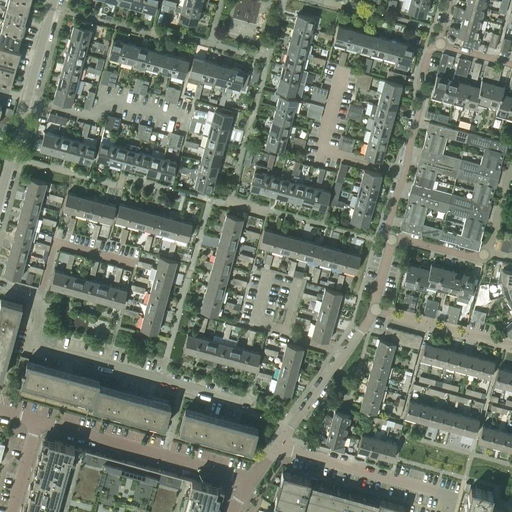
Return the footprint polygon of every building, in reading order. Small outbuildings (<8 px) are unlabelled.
[(27,13),(30,1),(24,0),(8,0),(7,7),(27,13)] [(142,9),(144,0),(130,0),(129,5),(142,9)] [(154,12),(157,0),(144,0),(142,9),(154,12)] [(183,0),(182,6),(200,11),(202,0),(183,0)] [(425,15),(429,2),(420,0),(410,0),(407,10),(425,15)] [(485,8),(487,0),(466,0),(466,3),(485,8)] [(482,19),(485,8),(466,3),(465,8),(455,6),(454,11),(482,19)] [(175,7),(174,11),(180,12),(178,19),(196,24),(200,11),(182,6),(176,5),(175,7)] [(24,24),(27,13),(7,7),(4,18),(24,24)] [(480,29),(482,19),(454,11),(452,16),(462,18),(460,24),(480,29)] [(297,14),(293,26),(311,31),(315,18),(297,14)] [(21,35),(24,24),(4,18),(1,29),(21,35)] [(90,28),(92,23),(79,19),(78,25),(74,24),(71,37),(88,42),(92,29),(90,28)] [(477,37),(480,29),(460,24),(459,29),(449,26),(448,32),(463,36),(461,45),(477,49),(480,38),(477,37)] [(338,25),(333,42),(346,46),(351,28),(338,25)] [(293,26),(290,39),(308,44),(311,31),(293,26)] [(351,28),(346,46),(359,49),(364,32),(351,28)] [(0,41),(18,46),(21,35),(1,29),(0,32),(0,41)] [(364,32),(359,49),(371,53),(376,35),(364,32)] [(495,48),(499,34),(492,32),(488,46),(495,48)] [(376,35),(371,53),(384,56),(389,39),(376,35)] [(85,54),(88,42),(71,37),(67,49),(85,54)] [(507,53),(508,50),(511,40),(503,38),(500,51),(507,53)] [(121,60),(125,42),(113,39),(108,56),(121,60)] [(290,39),(287,51),(305,56),(311,58),(311,61),(318,63),(319,58),(312,56),(312,54),(310,53),(312,45),(308,44),(290,39)] [(389,39),(384,56),(397,60),(402,42),(389,39)] [(134,63),(138,46),(125,42),(121,60),(134,63)] [(397,60),(395,66),(407,69),(409,63),(414,46),(402,42),(397,60)] [(0,57),(17,62),(20,51),(0,45),(0,57)] [(145,71),(146,67),(151,49),(138,46),(134,63),(132,68),(145,71)] [(82,67),(85,54),(67,49),(64,62),(82,67)] [(159,70),(163,53),(151,49),(146,67),(159,70)] [(287,51),(283,64),(301,69),(305,56),(287,51)] [(171,74),(176,56),(163,53),(159,70),(171,74)] [(433,84),(431,94),(442,97),(447,79),(441,78),(443,70),(444,70),(448,55),(442,53),(441,59),(438,68),(438,69),(436,74),(433,84)] [(184,77),(189,60),(176,56),(171,74),(184,77)] [(0,69),(14,73),(17,62),(0,57),(0,69)] [(200,84),(201,82),(202,78),(206,60),(193,57),(187,80),(197,83),(200,84)] [(460,75),(464,59),(458,58),(454,73),(460,75)] [(466,76),(470,61),(464,59),(460,75),(466,76)] [(206,60),(202,78),(201,82),(213,85),(214,81),(219,64),(206,60)] [(78,79),(82,67),(64,62),(60,74),(78,79)] [(477,79),(481,64),(475,62),(471,78),(477,79)] [(227,85),(231,67),(219,64),(214,81),(227,85)] [(283,64),(280,76),(298,81),(305,83),(308,70),(301,69),(283,64)] [(223,90),(221,97),(226,98),(225,99),(229,99),(232,86),(244,90),(249,74),(244,72),(244,71),(231,67),(227,85),(225,91),(223,90)] [(0,81),(11,84),(14,73),(0,69),(0,81)] [(107,85),(111,71),(104,70),(101,83),(107,85)] [(113,87),(115,82),(117,73),(111,71),(107,85),(113,87)] [(369,82),(371,76),(358,72),(356,79),(369,82)] [(403,81),(405,76),(405,75),(393,72),(392,78),(403,81)] [(75,92),(78,79),(60,74),(57,87),(75,92)] [(280,76),(276,89),(294,94),(301,96),(305,83),(298,81),(280,76)] [(139,94),(142,80),(136,78),(132,92),(139,94)] [(368,89),(369,82),(356,79),(355,85),(368,89)] [(398,97),(402,84),(384,79),(381,92),(398,97)] [(447,79),(442,97),(453,100),(458,82),(447,79)] [(145,95),(146,91),(148,82),(142,80),(139,94),(145,95)] [(477,99),(476,104),(486,107),(488,102),(487,102),(492,84),(481,81),(479,86),(479,88),(477,99)] [(458,82),(453,100),(464,103),(469,85),(458,82)] [(464,103),(463,104),(475,108),(475,106),(476,104),(477,99),(479,88),(479,86),(469,84),(469,85),(464,103)] [(492,84),(487,102),(488,102),(497,105),(498,105),(501,94),(502,94),(503,88),(492,84)] [(326,95),(328,89),(314,85),(312,91),(326,95)] [(71,105),(75,92),(57,87),(53,100),(71,105)] [(170,102),(173,91),(174,89),(167,87),(163,100),(170,102)] [(177,104),(179,96),(180,90),(174,89),(173,91),(170,102),(177,104)] [(324,102),(326,95),(312,91),(310,98),(324,102)] [(395,110),(398,97),(381,92),(377,105),(395,110)] [(294,112),(297,99),(279,94),(276,107),(294,112)] [(497,105),(496,112),(507,115),(511,97),(502,94),(501,94),(498,105),(497,105)] [(90,110),(94,97),(87,95),(83,108),(90,110)] [(321,112),(323,106),(309,102),(308,108),(321,112)] [(391,122),(395,110),(377,105),(372,103),(369,116),(374,117),(391,122)] [(361,114),(363,108),(349,104),(348,110),(361,114)] [(5,107),(4,114),(12,116),(13,110),(5,107)] [(290,124),(294,112),(276,107),(272,120),(290,124)] [(214,110),(211,122),(229,127),(232,115),(230,114),(231,110),(221,108),(220,112),(214,110)] [(319,119),(321,112),(308,108),(306,115),(319,119)] [(194,109),(191,120),(197,122),(199,117),(206,119),(207,112),(194,109)] [(359,121),(361,114),(348,110),(346,117),(359,121)] [(60,123),(62,118),(62,116),(50,113),(48,120),(60,123)] [(447,123),(449,116),(438,113),(436,120),(447,123)] [(111,130),(115,117),(108,115),(104,128),(111,130)] [(117,132),(119,122),(120,118),(115,117),(111,130),(117,132)] [(388,135),(391,122),(374,117),(370,130),(388,135)] [(298,143),(299,138),(293,136),(294,134),(288,132),(290,124),(272,120),(269,132),(287,137),(292,139),(292,141),(298,143)] [(211,122),(207,135),(225,140),(229,127),(211,122)] [(468,133),(430,122),(429,123),(438,125),(436,133),(427,131),(429,132),(426,140),(425,140),(444,145),(447,137),(466,142),(468,133)] [(142,139),(146,125),(139,123),(135,137),(142,139)] [(148,140),(151,131),(152,127),(146,125),(142,139),(148,140)] [(385,147),(388,135),(370,130),(367,142),(385,147)] [(53,153),(57,135),(44,132),(40,149),(53,153)] [(174,147),(177,134),(170,132),(167,146),(174,147)] [(283,150),(287,137),(269,132),(264,149),(273,152),(274,147),(283,150)] [(507,143),(468,133),(466,142),(485,147),(483,156),(502,161),(501,160),(503,152),(505,153),(505,152),(503,152),(504,149),(505,150),(507,143)] [(180,149),(184,136),(177,134),(174,147),(180,149)] [(65,156),(70,138),(57,135),(53,153),(65,156)] [(207,135),(204,148),(222,153),(225,140),(207,135)] [(353,145),(354,139),(341,135),(339,142),(353,145)] [(101,141),(96,159),(109,162),(113,145),(115,140),(102,136),(101,141)] [(78,159),(82,142),(70,138),(65,156),(78,159)] [(420,157),(459,168),(461,159),(442,154),(444,145),(425,140),(426,141),(424,149),(422,148),(422,149),(431,151),(428,159),(420,157)] [(91,163),(95,145),(82,142),(78,159),(91,163)] [(351,151),(353,145),(339,142),(337,148),(351,151)] [(381,160),(385,147),(367,142),(363,155),(381,160)] [(126,148),(121,166),(134,169),(139,151),(140,147),(127,143),(126,148)] [(113,145),(109,162),(121,166),(126,148),(113,145)] [(204,148),(201,160),(218,165),(222,153),(204,148)] [(251,159),(253,151),(247,149),(244,158),(251,159)] [(139,151),(134,169),(146,172),(151,155),(139,151)] [(151,155),(146,172),(159,176),(164,158),(151,155)] [(461,159),(459,168),(498,179),(498,178),(489,176),(492,168),(500,170),(499,169),(501,161),(502,161),(483,156),(480,164),(461,159)] [(459,168),(420,157),(418,163),(420,164),(419,166),(418,166),(417,166),(419,167),(417,175),(415,174),(415,175),(435,180),(437,172),(456,177),(459,168)] [(164,158),(159,176),(172,179),(177,161),(164,158)] [(192,169),(191,171),(215,177),(218,165),(201,160),(198,168),(192,169)] [(271,168),(273,161),(268,160),(266,167),(256,164),(249,188),(262,191),(267,174),(269,168),(271,168)] [(344,177),(347,165),(340,163),(337,175),(344,177)] [(185,167),(184,172),(191,173),(190,177),(196,178),(194,185),(198,186),(196,191),(205,193),(206,189),(212,190),(215,177),(191,171),(192,169),(185,167)] [(498,179),(459,168),(456,177),(475,182),(473,191),(493,196),(491,195),(494,187),(495,188),(495,187),(487,185),(489,177),(497,179),(498,179)] [(378,187),(381,174),(363,169),(360,182),(378,187)] [(279,177),(267,174),(262,191),(274,195),(279,177)] [(292,181),(287,198),(299,202),(304,184),(297,182),(299,176),(296,176),(293,175),(292,181)] [(411,192),(410,192),(449,203),(452,194),(433,188),(435,180),(415,175),(417,175),(414,184),(413,183),(413,184),(421,186),(419,194),(411,192)] [(30,177),(26,190),(43,194),(46,182),(30,177)] [(287,198),(292,181),(279,177),(274,195),(287,198)] [(374,199),(378,187),(360,182),(357,195),(374,199)] [(312,205),(317,187),(304,184),(299,202),(312,205)] [(325,209),(330,191),(317,187),(312,205),(325,209)] [(26,190),(23,201),(40,206),(43,194),(26,190)] [(452,194),(449,203),(488,213),(480,211),(482,203),(490,205),(490,204),(489,204),(491,196),(493,196),(473,191),(471,199),(452,194)] [(76,212),(80,195),(68,192),(63,208),(76,212)] [(449,203),(410,192),(410,193),(419,195),(416,203),(408,201),(409,202),(407,210),(406,209),(406,210),(425,215),(428,207),(447,212),(449,203)] [(56,195),(55,200),(58,201),(56,206),(60,207),(61,203),(63,197),(56,195)] [(87,215),(92,198),(80,195),(76,212),(87,215)] [(371,212),(374,199),(357,195),(353,207),(371,212)] [(99,218),(104,202),(92,198),(87,215),(99,218)] [(23,201),(20,213),(37,218),(40,206),(23,201)] [(112,221),(116,205),(104,202),(99,218),(112,221)] [(120,203),(115,220),(128,223),(132,206),(120,203)] [(488,213),(449,203),(447,212),(466,217),(464,226),(483,231),(482,230),(484,222),(486,222),(477,220),(480,211),(488,214),(488,213)] [(132,206),(128,223),(139,226),(144,209),(132,206)] [(367,224),(371,212),(353,207),(350,220),(367,224)] [(144,209),(139,226),(151,229),(156,213),(144,209)] [(402,229),(421,234),(421,233),(439,238),(442,229),(423,223),(425,215),(406,210),(407,210),(405,219),(403,219),(411,222),(409,231),(402,229)] [(20,213),(17,225),(33,230),(39,231),(42,219),(37,218),(20,213)] [(156,213),(151,229),(163,232),(168,216),(156,213)] [(240,230),(243,218),(227,213),(223,226),(240,230)] [(163,232),(161,239),(171,242),(173,242),(175,236),(180,219),(168,216),(163,232)] [(180,219),(175,236),(187,239),(192,222),(180,219)] [(17,225),(14,237),(30,242),(33,230),(17,225)] [(237,242),(240,230),(223,226),(220,238),(237,242)] [(442,229),(439,238),(459,244),(458,245),(478,250),(478,249),(470,247),(472,238),(481,241),(481,240),(479,240),(482,231),(483,231),(464,226),(461,234),(442,229)] [(271,249),(276,232),(263,229),(259,245),(271,249)] [(283,252),(288,235),(276,232),(271,249),(283,252)] [(295,255),(300,239),(288,235),(283,252),(295,255)] [(500,250),(503,238),(497,236),(494,248),(500,250)] [(14,237),(10,249),(27,254),(30,242),(14,237)] [(233,254),(237,242),(220,238),(217,250),(233,254)] [(307,258),(312,242),(300,239),(295,255),(307,258)] [(319,262),(324,245),(312,242),(307,258),(319,262)] [(331,265),(336,248),(324,245),(319,262),(331,265)] [(343,268),(347,252),(336,248),(331,265),(343,268)] [(10,249),(7,261),(24,265),(27,254),(10,249)] [(230,266),(233,254),(217,250),(214,261),(230,266)] [(355,272),(360,255),(347,252),(343,268),(355,272)] [(173,272),(177,260),(160,255),(157,268),(173,272)] [(7,261),(4,273),(21,278),(24,265),(7,261)] [(227,278),(230,266),(214,261),(210,273),(227,278)] [(500,268),(497,282),(502,282),(506,282),(511,281),(511,263),(501,261),(500,268)] [(407,264),(402,282),(413,285),(418,267),(407,264)] [(426,283),(425,288),(435,291),(436,286),(441,269),(430,265),(429,270),(426,283)] [(418,267),(413,285),(425,288),(426,283),(429,270),(418,267)] [(170,284),(173,272),(157,268),(154,280),(170,284)] [(441,269),(436,286),(447,289),(452,271),(441,269)] [(62,289),(67,273),(55,270),(50,286),(62,289)] [(452,271),(447,289),(458,292),(463,274),(452,271)] [(74,293),(79,276),(67,273),(62,289),(74,293)] [(224,290),(227,278),(210,273),(207,285),(224,290)] [(458,292),(456,300),(467,303),(474,278),(475,276),(463,273),(463,274),(458,292)] [(86,296),(91,279),(79,276),(74,293),(86,296)] [(98,299),(103,283),(91,279),(86,296),(98,299)] [(167,296),(170,284),(154,280),(151,292),(167,296)] [(503,285),(501,286),(501,293),(503,294),(503,296),(506,295),(510,294),(509,294),(511,292),(511,281),(506,282),(502,282),(503,285)] [(110,302),(115,286),(103,283),(98,299),(110,302)] [(221,302),(224,290),(207,285),(204,297),(221,302)] [(123,305),(127,289),(115,286),(110,302),(123,305)] [(338,304),(341,292),(325,287),(322,299),(338,304)] [(164,308),(167,296),(151,292),(147,303),(164,308)] [(407,310),(411,294),(405,293),(401,308),(407,310)] [(412,312),(417,296),(411,294),(407,310),(412,312)] [(217,314),(221,302),(204,297),(201,310),(217,314)] [(0,376),(3,377),(22,304),(1,299),(0,302),(0,376)] [(335,316),(338,304),(322,299),(318,311),(335,316)] [(428,316),(432,300),(427,299),(422,314),(428,316)] [(434,318),(438,302),(432,300),(428,316),(434,318)] [(161,320),(164,308),(147,303),(144,315),(161,320)] [(450,322),(454,306),(448,305),(444,320),(450,322)] [(456,323),(460,308),(454,306),(450,322),(456,323)] [(471,319),(478,320),(480,311),(473,309),(471,319)] [(332,328),(335,316),(318,311),(315,323),(332,328)] [(157,332),(161,320),(144,315),(141,328),(157,332)] [(328,340),(332,328),(315,323),(312,335),(328,340)] [(502,329),(505,333),(511,328),(507,324),(502,329)] [(387,327),(384,340),(390,341),(394,329),(387,327)] [(394,329),(390,341),(396,343),(399,330),(394,329)] [(399,330),(396,343),(401,344),(405,332),(399,330)] [(405,332),(401,344),(407,346),(411,333),(405,332)] [(196,353),(200,336),(188,333),(183,349),(196,353)] [(411,333),(407,346),(413,348),(416,335),(411,333)] [(416,335),(413,348),(419,349),(423,337),(416,335)] [(208,356),(212,339),(200,336),(196,353),(208,356)] [(380,338),(376,350),(392,355),(396,343),(390,341),(384,340),(380,338)] [(219,359),(224,343),(212,339),(208,356),(219,359)] [(287,342),(284,355),(300,359),(303,347),(287,342)] [(433,362),(437,346),(425,342),(421,358),(433,362)] [(231,362),(236,346),(224,343),(219,359),(231,362)] [(243,366),(248,349),(236,346),(231,362),(243,366)] [(444,365),(449,349),(437,346),(433,362),(444,365)] [(256,369),(260,352),(248,349),(243,366),(256,369)] [(456,368),(460,352),(449,349),(444,365),(456,368)] [(376,350),(373,362),(389,366),(392,355),(376,350)] [(467,371),(472,355),(460,352),(456,368),(467,371)] [(284,355),(280,367),(297,371),(300,359),(284,355)] [(479,374),(483,358),(472,355),(467,371),(479,374)] [(100,381),(81,376),(76,374),(51,368),(46,366),(27,361),(28,358),(22,356),(20,356),(17,369),(24,371),(21,382),(93,402),(92,406),(165,426),(171,404),(152,399),(117,389),(99,384),(100,381)] [(491,378),(495,361),(483,358),(479,374),(491,378)] [(373,362),(370,373),(386,378),(389,366),(373,362)] [(280,367),(277,379),(294,383),(297,371),(280,367)] [(498,368),(493,384),(505,387),(509,371),(498,368)] [(370,373),(367,385),(383,389),(386,378),(370,373)] [(271,378),(268,389),(274,391),(284,394),(286,394),(290,396),(294,383),(277,379),(277,380),(271,378)] [(367,385),(364,396),(380,400),(383,389),(367,385)] [(364,396),(360,408),(377,412),(378,413),(380,408),(378,407),(380,400),(364,396)] [(417,419),(421,403),(409,400),(405,416),(417,419)] [(428,422),(433,406),(421,403),(417,419),(428,422)] [(440,426),(444,409),(433,406),(428,422),(440,426)] [(252,450),(258,428),(185,408),(179,430),(252,450)] [(270,409),(268,415),(276,417),(278,411),(270,409)] [(451,429),(456,413),(444,409),(440,426),(451,429)] [(349,425),(352,414),(335,410),(333,417),(332,417),(328,414),(327,415),(326,416),(326,417),(325,419),(349,425)] [(463,432),(467,416),(456,413),(451,429),(463,432)] [(475,435),(479,419),(467,416),(463,432),(475,435)] [(349,425),(325,419),(325,420),(325,421),(325,423),(325,424),(331,423),(331,424),(329,431),(346,436),(349,425)] [(482,425),(477,442),(489,445),(494,428),(482,425)] [(494,428),(489,445),(501,448),(505,431),(494,428)] [(346,436),(329,431),(327,437),(327,438),(322,435),(321,436),(320,437),(320,438),(319,440),(332,443),(331,449),(344,452),(345,446),(343,446),(346,436)] [(511,433),(505,431),(501,448),(511,451),(511,433)] [(370,453),(374,437),(362,434),(358,450),(370,453)] [(381,457),(385,441),(374,437),(370,453),(381,457)] [(24,511),(214,511),(221,487),(211,484),(44,438),(32,482),(24,511)] [(393,460),(397,444),(385,441),(381,457),(393,460)] [(279,486),(274,502),(308,511),(307,511),(309,511),(310,510),(315,511),(314,511),(402,511),(404,506),(379,499),(379,502),(315,485),(316,481),(310,479),(283,472),(280,481),(281,482),(281,481),(283,481),(281,487),(279,486)] [(505,511),(506,510),(490,505),(493,493),(471,487),(464,511),(505,511)]
